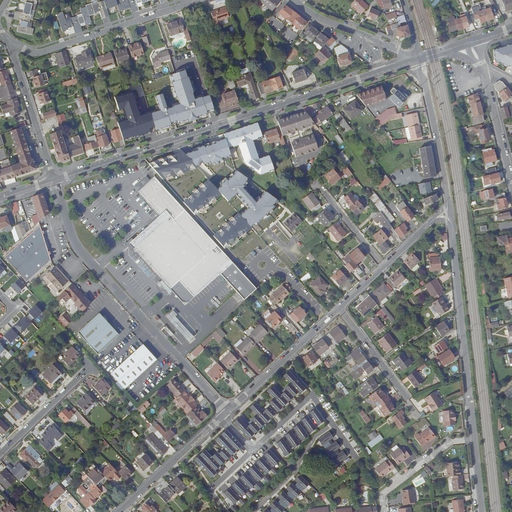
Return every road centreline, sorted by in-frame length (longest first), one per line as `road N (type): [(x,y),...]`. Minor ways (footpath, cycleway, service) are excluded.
road 1 (secondary): [(383,71),(53,180)]
road 2 (residential): [(226,413),(74,245),(53,180)]
road 3 (unclassified): [(472,436),(451,226)]
road 4 (residential): [(186,0),(41,51),(10,43)]
road 5 (unclassified): [(448,204),(417,59)]
road 6 (residential): [(10,43),(53,180)]
road 7 (residential): [(222,416),(120,511)]
road 8 (residential): [(472,436),(448,439),(382,494),(383,511)]
road 9 (residential): [(0,453),(90,366)]
road 10 (residential): [(511,183),(481,64)]
